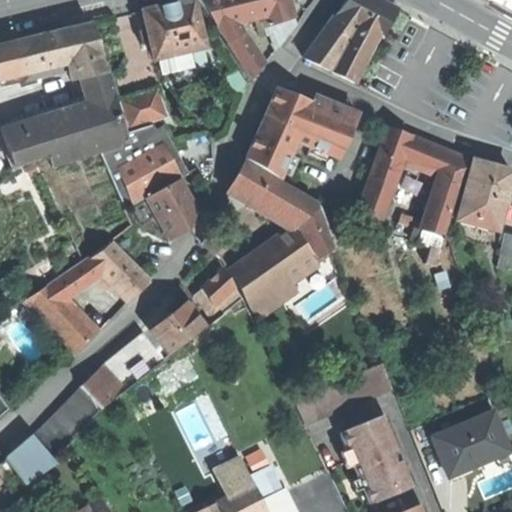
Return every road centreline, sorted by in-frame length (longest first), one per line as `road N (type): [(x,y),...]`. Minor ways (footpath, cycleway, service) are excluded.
road 1 (residential): [(287,57),(193,248),(126,327),(0,436)]
road 2 (residential): [(287,57),(401,118),(511,158)]
